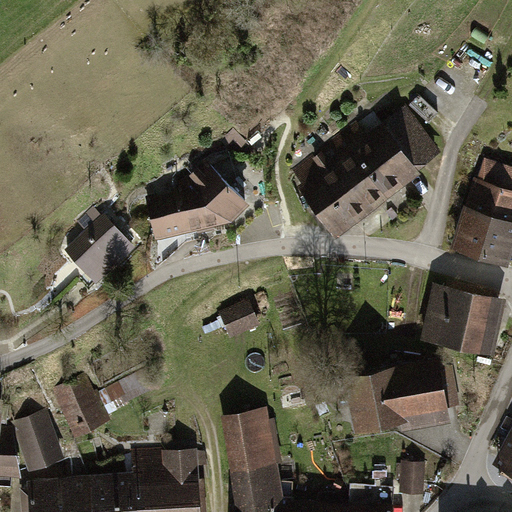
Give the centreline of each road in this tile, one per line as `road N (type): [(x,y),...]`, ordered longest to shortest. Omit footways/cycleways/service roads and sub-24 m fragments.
road 1 (residential): [(511,274),(354,243),(248,250),(161,273),(61,337),(0,364)]
road 2 (unknown): [(425,255),(478,99)]
road 3 (residential): [(463,500),(511,373)]
